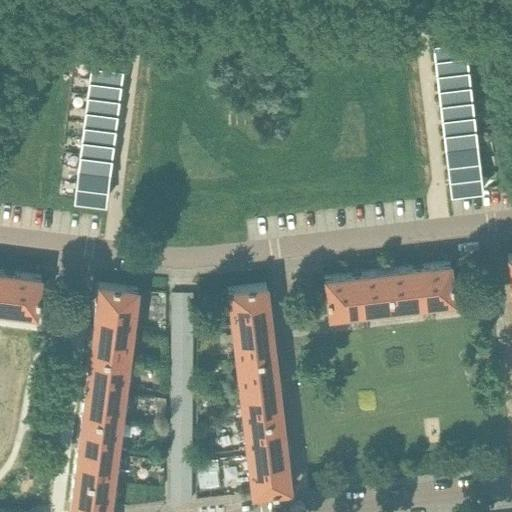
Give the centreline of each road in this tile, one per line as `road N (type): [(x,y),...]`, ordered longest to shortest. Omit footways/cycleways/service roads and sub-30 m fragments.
road 1 (residential): [(0,237),(211,257),(511,222)]
road 2 (residential): [(511,487),(301,511)]
road 3 (residential): [(0,478),(35,359),(58,330)]
